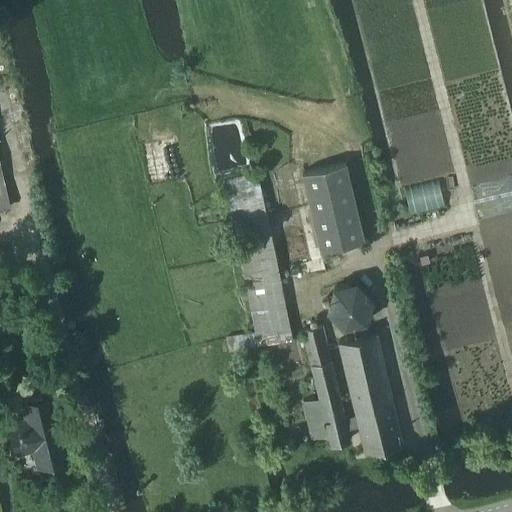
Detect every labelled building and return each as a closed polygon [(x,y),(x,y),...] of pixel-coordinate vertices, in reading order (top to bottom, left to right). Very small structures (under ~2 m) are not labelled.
[(303,171),(320,250),(363,241),(346,162),(303,171)] [(0,163),(0,208),(10,206),(0,163)] [(256,170),(222,180),(248,304),(254,332),(226,336),(227,339),(230,350),(234,349),(292,337),(267,215),(262,193),(256,170)] [(404,190),(409,213),(444,205),(438,182),(404,190)] [(420,256),(422,263),(429,261),(427,254),(420,256)] [(5,271),(0,271),(0,292),(20,290),(21,302),(33,301),(31,283),(24,284),(22,268),(5,271)] [(334,286),(327,309),(343,327),(366,322),(373,299),(357,281),(334,286)] [(302,330),(318,397),(303,401),(311,438),(327,434),(330,443),(350,438),(347,428),(358,426),(364,450),(402,441),(375,333),(338,341),(348,380),(357,416),(345,419),(322,325),(302,330)] [(27,417),(11,421),(18,451),(33,447),(38,465),(67,457),(51,395),(23,402),(27,417)]
